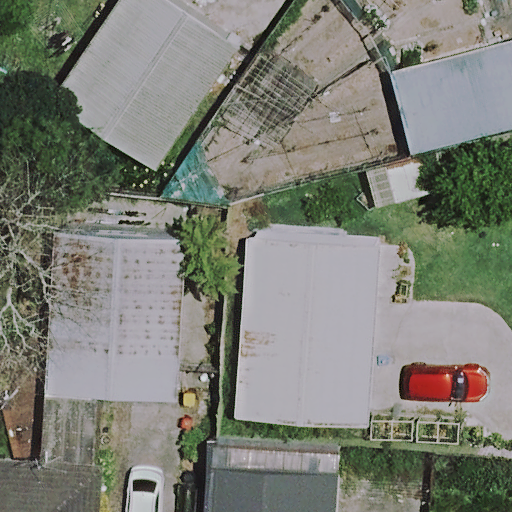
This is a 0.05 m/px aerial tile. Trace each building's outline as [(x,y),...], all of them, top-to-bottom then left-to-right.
[(241,56),(170,0),(125,0),(52,93),(150,170),(241,56)] [(511,129),(511,47),(394,72),(411,151),(511,129)] [(183,237),(46,233),(41,395),(178,399),(183,237)] [(0,511),(94,511),(96,466),(0,462),(0,511)] [(333,511),(335,481),(202,478),(200,511),(333,511)]
